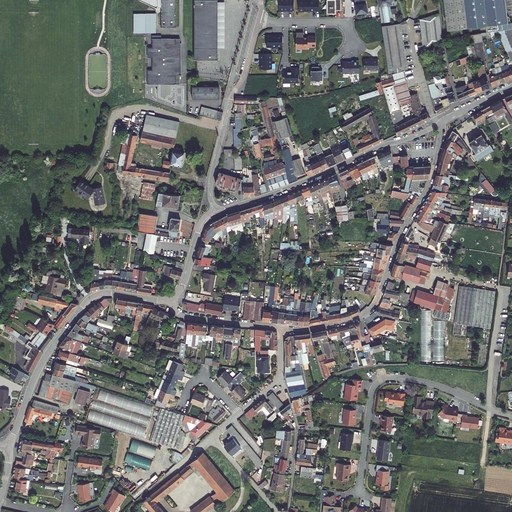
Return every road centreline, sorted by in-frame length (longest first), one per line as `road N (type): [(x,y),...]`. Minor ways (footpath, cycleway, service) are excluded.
road 1 (residential): [(438,152),(374,305),(352,320),(282,328)]
road 2 (residential): [(358,496),(377,381),(414,379),(511,415)]
road 3 (residential): [(169,298),(105,292),(85,302),(39,367),(9,445)]
road 4 (residential): [(216,210),(211,177),(257,22)]
road 5 (residential): [(391,142),(216,210)]
road 6 (residential): [(169,298),(185,315),(282,328)]
